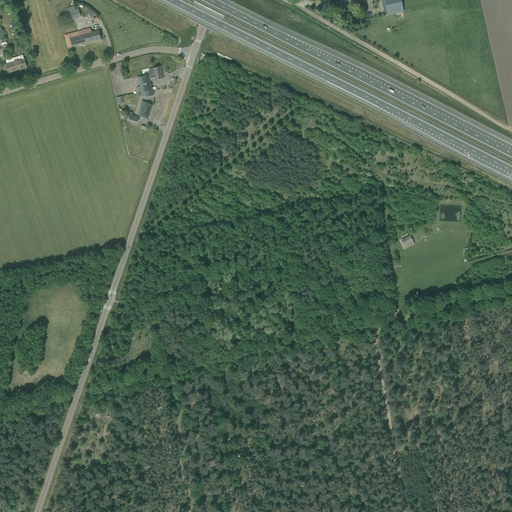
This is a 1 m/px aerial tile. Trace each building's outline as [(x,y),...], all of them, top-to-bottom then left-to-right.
[(382,4),(385,15),(388,15),(403,12),(400,0),(384,0),(385,3),(382,4)] [(69,9),(65,10),(68,21),(81,17),(78,9),(75,10),(74,7),(69,9)] [(90,28),(65,35),(68,48),(101,39),(99,30),(91,32),(90,28)] [(2,65),(3,69),(4,74),(27,67),(25,60),(20,61),(20,60),(2,65)] [(138,77),(141,92),(152,90),(150,79),(155,78),(155,80),(163,78),(160,66),(153,68),(153,69),(149,69),(148,71),(149,75),(138,77)] [(141,116),(143,117),(148,118),(152,105),(148,103),(145,102),(141,116)] [(128,120),(137,124),(139,118),(130,114),(128,120)] [(404,245),(412,241),(410,236),(401,240),(404,245)]
